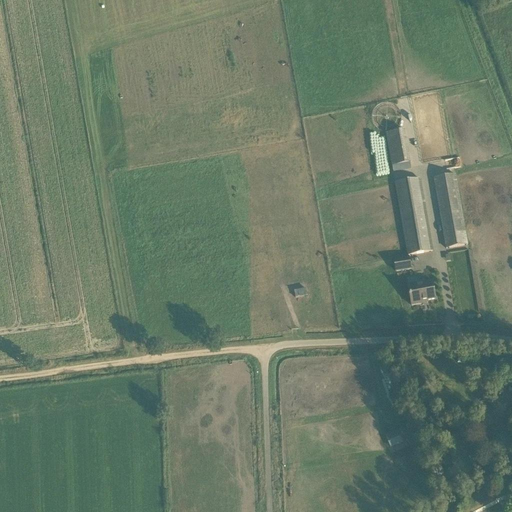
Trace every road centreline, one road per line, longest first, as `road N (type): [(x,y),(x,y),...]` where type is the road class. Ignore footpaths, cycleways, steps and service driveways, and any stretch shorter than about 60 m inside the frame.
road 1 (unclassified): [(269,511),(263,380),(276,345),(511,340)]
road 2 (track): [(0,377),(276,345)]
